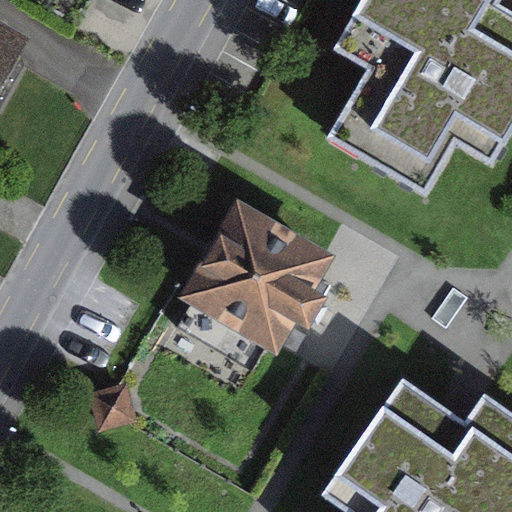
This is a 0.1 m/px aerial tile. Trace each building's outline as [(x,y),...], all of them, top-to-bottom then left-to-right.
[(363,0),(338,44),(376,66),(336,134),(425,185),(451,140),(490,162),(511,122),(511,15),(492,4),(494,0),(363,0)] [(0,87),(34,21),(0,3),(0,87)] [(325,256),(238,206),(186,296),(197,303),(184,327),(249,364),(264,339),(275,346),(292,317),(305,325),(321,298),(306,289),(325,256)] [(361,511),(511,511),(511,395),(493,383),(477,407),(410,363),(331,482),(366,505),(361,511)] [(124,388),(94,395),(101,426),(131,420),(124,388)]
